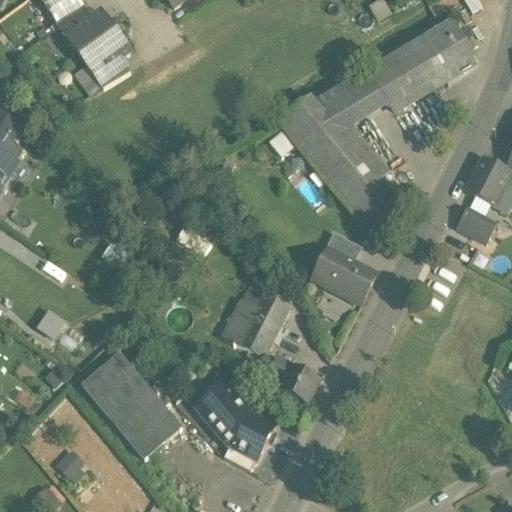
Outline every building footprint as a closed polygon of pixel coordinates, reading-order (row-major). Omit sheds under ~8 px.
[(40,0),(37,2),(52,24),(77,5),(84,0),(40,0)] [(163,0),(174,15),(193,0),(163,0)] [(77,5),(52,24),(59,33),(84,15),(77,5)] [(84,15),(59,33),(66,43),(91,25),(84,15)] [(91,25),(66,43),(81,64),(115,39),(100,18),(91,25)] [(453,25),(435,36),(456,71),(474,60),(453,25)] [(435,36),(367,76),(385,108),(387,111),(456,71),(435,36)] [(115,39),(81,64),(96,85),(122,67),(131,60),(115,39)] [(122,67),(96,85),(103,95),(130,79),(122,67)] [(367,76),(315,107),(339,136),(385,108),(367,76)] [(311,102),(280,127),(374,240),(404,215),(339,136),(315,107),(311,102)] [(1,119),(0,120),(0,157),(19,169),(26,157),(12,148),(22,132),(1,119)] [(0,197),(19,169),(0,157),(0,197)] [(511,179),(483,164),(467,197),(495,210),(505,191),(511,179)] [(511,194),(505,191),(495,210),(509,217),(511,210),(511,194)] [(494,234),(464,218),(456,234),(486,250),(494,234)] [(362,254),(334,240),(325,257),(328,258),(329,257),(354,270),(362,254)] [(354,270),(329,257),(328,258),(313,288),(361,312),(376,282),(354,270)] [(236,320),(226,314),(214,337),(224,341),(222,344),(236,352),(265,298),(251,290),(236,320)] [(265,298),(236,352),(248,358),(263,365),(266,360),(291,311),(265,298)] [(51,315),(40,334),(58,345),(69,326),(51,315)] [(263,365),(248,358),(246,362),(252,364),(249,370),(258,375),(263,365)] [(321,388),(266,360),(263,365),(258,375),(270,381),(267,386),(273,389),(270,394),(308,413),(321,388)] [(182,436),(119,361),(83,391),(146,466),(182,436)] [(462,361),(432,378),(460,429),(490,412),(462,361)] [(226,390),(243,411),(252,405),(235,383),(226,390)] [(230,451),(258,466),(275,435),(250,421),(243,411),(226,390),(197,414),(227,450),(230,451)] [(251,479),(258,466),(230,451),(223,464),(251,479)] [(74,486),(89,469),(72,453),(56,470),(74,486)]
